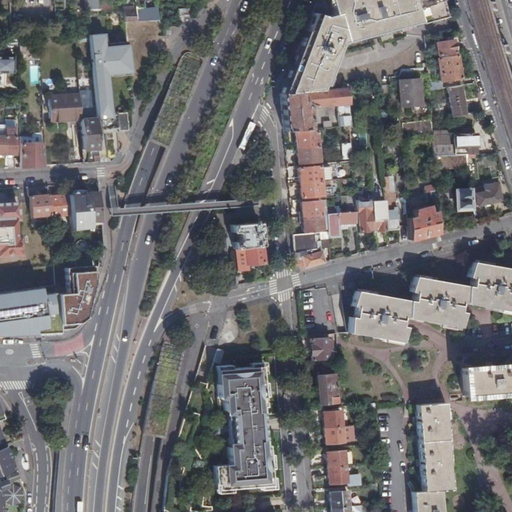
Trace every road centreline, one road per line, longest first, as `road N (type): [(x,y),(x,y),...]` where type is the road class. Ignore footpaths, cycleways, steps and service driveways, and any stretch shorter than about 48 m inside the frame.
road 1 (motorway): [(251,0),(149,242),(59,511)]
road 2 (motorway): [(95,511),(209,183),(286,0)]
road 3 (motorway): [(141,511),(173,346),(299,0)]
road 4 (primary): [(241,0),(145,239),(99,511)]
road 5 (motorway): [(217,0),(136,189),(104,312)]
road 6 (residential): [(226,0),(175,47),(121,168),(0,178)]
road 7 (residential): [(284,284),(511,225)]
road 8 (primary): [(155,317),(245,106)]
road 9 (residential): [(302,511),(284,284)]
road 10 (primary): [(109,511),(114,455),(155,317)]
road 11 (residential): [(284,284),(272,133),(245,106)]
road 12 (residential): [(459,0),(511,167)]
road 13 (residential): [(37,511),(39,450),(10,372)]
road 14 (residential): [(155,317),(284,284)]
